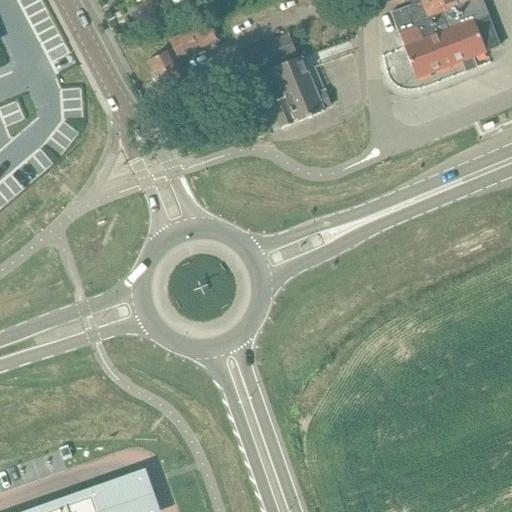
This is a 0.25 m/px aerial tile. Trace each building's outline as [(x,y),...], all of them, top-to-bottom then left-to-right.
[(421,0),(422,2),(391,14),(399,36),(400,35),(405,48),(404,48),(416,80),(486,53),(500,48),(489,16),(482,0),(421,0)] [(170,51),(147,63),(166,100),(189,87),(193,85),(191,80),(186,83),(175,60),(215,40),(207,24),(171,42),(174,50),(171,51),(170,51)] [(289,34),(232,56),(241,78),(297,56),(289,34)] [(301,58),(248,81),(260,110),(271,105),(281,130),(324,112),(323,110),(331,106),(325,92),(317,95),(301,58)] [(159,511),(144,470),(96,487),(96,488),(104,511),(159,511)] [(66,499),(31,511),(104,511),(96,488),(91,490),(76,495),(66,499)]
